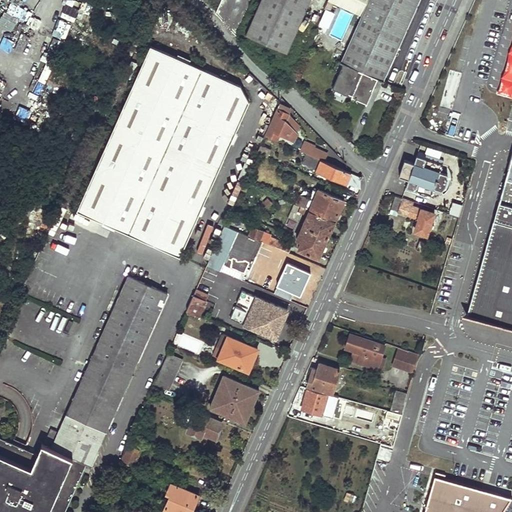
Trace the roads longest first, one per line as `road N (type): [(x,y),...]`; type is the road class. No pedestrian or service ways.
road 1 (tertiary): [(379,179),(229,511)]
road 2 (tertiary): [(455,0),(379,179)]
road 3 (unknown): [(266,104),(187,278)]
road 4 (residential): [(379,179),(289,91)]
